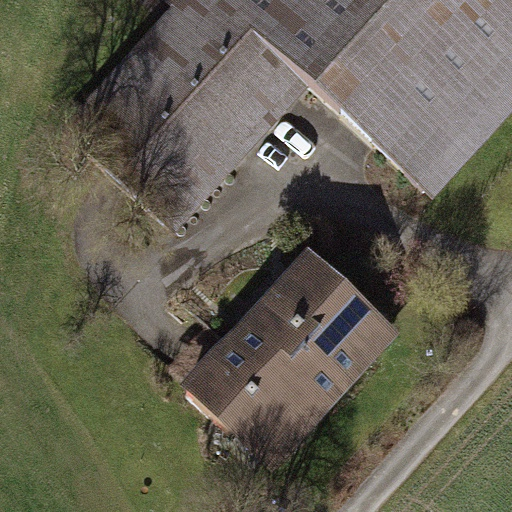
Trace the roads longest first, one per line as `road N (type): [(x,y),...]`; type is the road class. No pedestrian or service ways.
road 1 (track): [(118,336),(269,210),(336,205),(511,285)]
road 2 (track): [(368,511),(511,354)]
